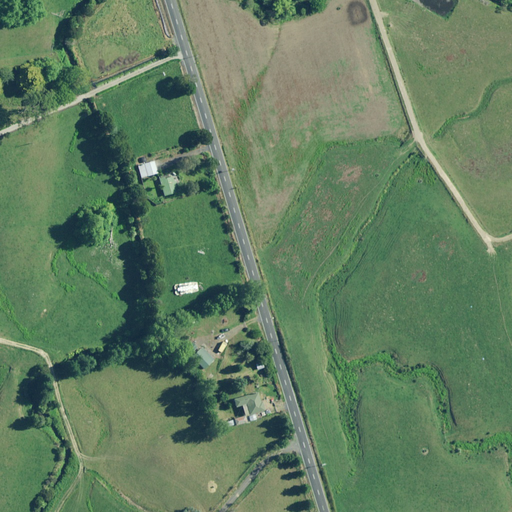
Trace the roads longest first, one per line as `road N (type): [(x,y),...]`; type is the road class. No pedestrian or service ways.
road 1 (unclassified): [(171,0),(326,511)]
road 2 (track): [(0,137),(187,52)]
